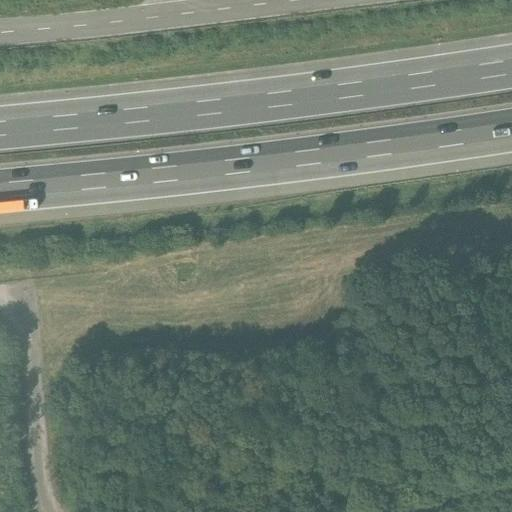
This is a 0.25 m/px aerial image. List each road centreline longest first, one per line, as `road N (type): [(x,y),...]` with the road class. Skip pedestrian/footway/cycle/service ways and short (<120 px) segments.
road 1 (motorway): [(511,75),(327,103),(0,134)]
road 2 (motorway): [(0,194),(511,134)]
road 3 (unclassified): [(0,33),(276,0)]
